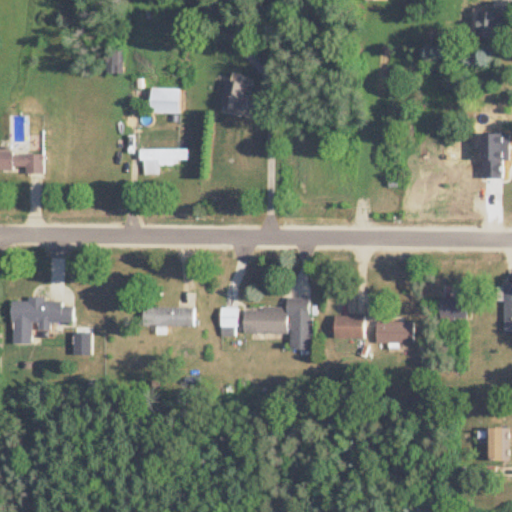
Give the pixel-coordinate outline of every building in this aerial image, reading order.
[(506,12),(479,12),(479,35),(506,35),(506,12)] [(182,87),(153,87),(153,113),(182,113),(182,87)] [(190,162),(190,148),(144,148),(144,174),(161,174),(161,162),(190,162)] [(46,151),(0,151),(0,171),(46,172),(46,151)] [(292,333),(292,349),(313,350),(314,297),(290,297),(289,308),(247,307),(247,332),(292,333)] [(468,297),(442,298),(442,316),(469,316),(468,297)] [(15,300),(14,344),(34,344),(34,323),(75,323),(76,301),(15,300)] [(196,307),(146,307),(146,325),(196,325),(196,307)] [(240,327),(240,308),(223,308),(223,327),(240,327)] [(338,338),(367,338),(367,316),(338,316),(338,338)] [(380,343),(416,343),(416,321),(380,321),(380,343)] [(493,428),(493,460),(508,460),(508,428),(493,428)]
